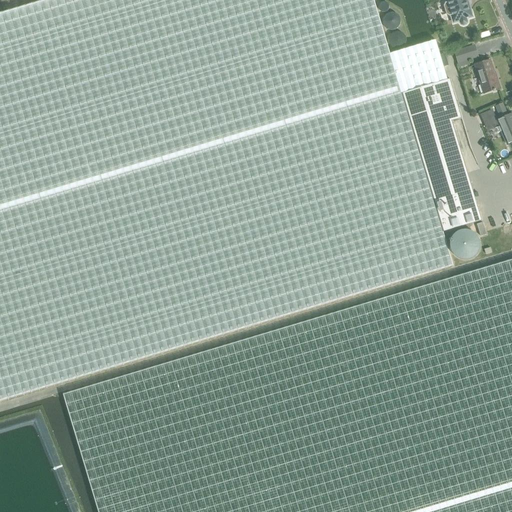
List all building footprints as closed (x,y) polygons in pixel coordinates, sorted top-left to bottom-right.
[(0,401),(454,266),(444,233),(402,94),(390,54),(374,0),(47,0),(0,14),(0,401)] [(446,0),(447,3),(446,4),(445,6),(447,14),(450,15),(451,15),(453,23),(459,21),(460,23),(461,25),(463,26),(466,25),(467,23),(467,21),(467,19),(473,17),(467,0),(446,0)] [(457,40),(447,43),(449,50),(459,47),(457,40)] [(436,41),(390,54),(402,94),(448,80),(436,41)] [(464,49),(454,52),(458,64),(468,61),(464,49)] [(482,95),(499,90),(490,61),(472,66),(482,95)] [(450,80),(448,80),(402,94),(444,233),(482,221),(452,122),(462,119),(450,80)] [(503,103),(495,107),(500,117),(508,113),(503,103)] [(507,145),(511,142),(511,115),(497,122),(507,145)] [(483,223),(477,225),(481,237),(486,235),(483,223)] [(450,238),(461,261),(484,251),(473,227),(450,238)] [(511,511),(511,261),(63,396),(97,511),(511,511)]
